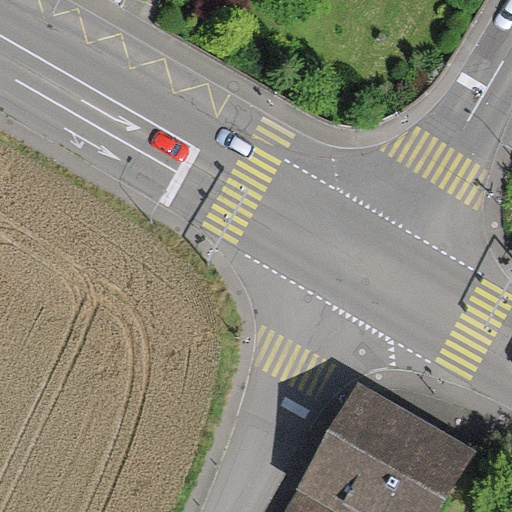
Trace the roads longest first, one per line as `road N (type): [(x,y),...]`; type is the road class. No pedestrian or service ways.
road 1 (primary): [(363,261),(0,49)]
road 2 (residential): [(220,511),(363,261)]
road 3 (residential): [(363,261),(511,41)]
road 4 (primary): [(363,261),(511,350)]
